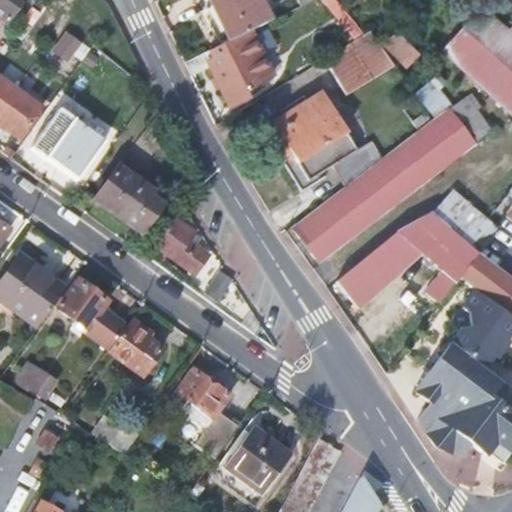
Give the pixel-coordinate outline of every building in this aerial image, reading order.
[(0,0),(0,13),(7,19),(20,0),(19,0),(0,0)] [(210,0),(233,41),(253,31),(270,22),(257,0),(210,0)] [(320,0),(356,42),(364,37),(334,0),(320,0)] [(511,37),(482,10),(444,52),(511,112),(511,37)] [(397,29),(387,41),(413,64),(424,52),(397,29)] [(326,60),(350,97),(396,66),(375,30),(364,37),(356,42),(326,60)] [(233,41),(187,65),(195,77),(212,70),(232,110),(251,101),(249,95),(278,81),(253,31),(233,41)] [(0,114),(17,91),(0,78),(0,114)] [(42,109),(17,91),(0,114),(0,125),(20,140),(42,109)] [(274,124),(299,165),(307,160),(318,178),(333,169),(345,186),(383,157),(370,142),(357,152),(322,95),(274,124)] [(464,96),(295,231),(310,250),(319,262),(490,128),(464,96)] [(51,123),(32,149),(76,181),(95,154),(51,123)] [(299,165),(309,183),(318,178),(307,160),(299,165)] [(121,166),(98,198),(146,232),(170,200),(121,166)] [(431,216),(479,255),(496,231),(449,194),(431,216)] [(397,230),(335,284),(358,311),(418,254),(442,272),(426,294),(440,305),(460,279),(479,255),(431,216),(397,230)] [(175,219),(154,249),(195,277),(209,258),(205,255),(189,243),(196,234),(175,219)] [(0,261),(4,256),(0,252),(0,245),(10,233),(0,225),(0,261)] [(474,291),(511,319),(511,280),(479,255),(460,279),(474,291)] [(18,257),(0,281),(0,301),(36,328),(65,290),(18,257)] [(216,277),(204,293),(216,301),(228,285),(216,277)] [(114,320),(103,312),(108,306),(78,283),(58,309),(88,332),(101,342),(98,345),(108,352),(125,329),(114,320)] [(460,331),(450,344),(482,369),(483,369),(493,356),(496,358),(508,343),(504,341),(511,329),(511,319),(474,291),(462,307),(469,313),(471,329),(460,331)] [(108,352),(146,381),(166,354),(142,336),(147,330),(133,320),(125,329),(108,352)] [(414,392),(430,404),(418,420),(435,445),(439,449),(465,457),(474,445),(486,454),(496,441),(511,452),(511,408),(504,403),(511,392),(511,391),(483,369),(482,369),(450,344),(414,392)] [(27,362),(13,384),(26,393),(29,389),(44,399),(55,381),(27,362)] [(194,371),(176,394),(187,403),(182,410),(191,416),(190,418),(191,424),(199,430),(200,436),(192,445),(213,461),(237,429),(218,414),(230,398),(194,371)] [(102,418),(91,434),(108,445),(119,430),(102,418)] [(124,423),(119,430),(108,445),(121,454),(138,433),(124,423)] [(248,426),(219,466),(260,497),(290,456),(248,426)] [(34,427),(26,440),(49,454),(57,440),(34,427)] [(317,440),(277,511),(309,511),(341,453),(317,440)] [(382,511),(383,511),(361,478),(342,511),(382,511)]
